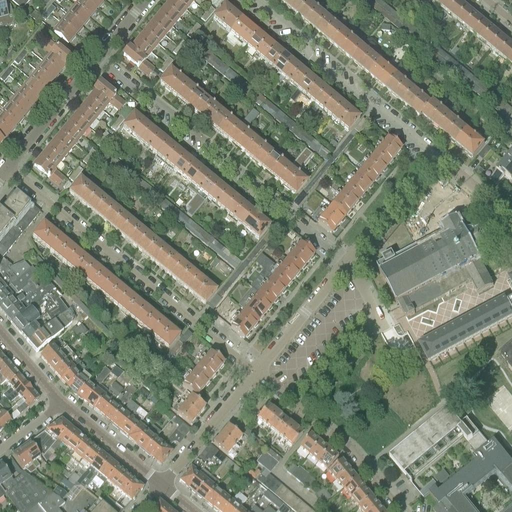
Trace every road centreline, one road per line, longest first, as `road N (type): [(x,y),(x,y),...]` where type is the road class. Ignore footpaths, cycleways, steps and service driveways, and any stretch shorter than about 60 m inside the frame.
road 1 (residential): [(96,62),(156,101),(345,265)]
road 2 (residential): [(255,373),(7,171)]
road 3 (residential): [(434,160),(254,0)]
road 4 (residential): [(399,511),(355,453),(255,373)]
road 5 (residential): [(160,485),(255,373)]
road 6 (residential): [(7,171),(96,62)]
road 7 (residential): [(255,373),(345,265)]
road 8 (residential): [(345,265),(434,160)]
road 9 (tertiary): [(160,485),(61,404)]
